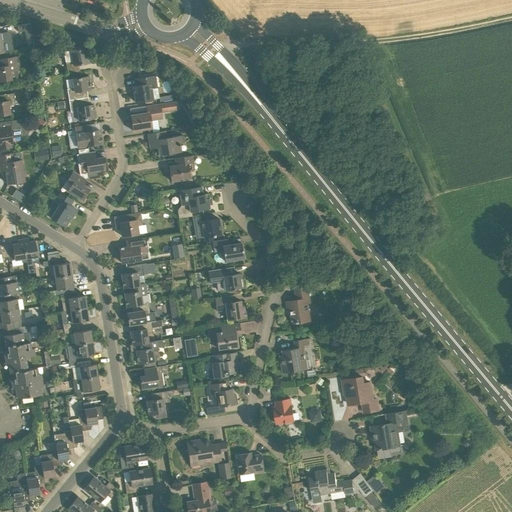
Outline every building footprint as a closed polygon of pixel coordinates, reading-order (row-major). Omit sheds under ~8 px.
[(30,24),(17,26),(18,32),(31,30),(30,24)] [(79,64),(89,63),(86,48),(73,50),(74,60),(65,62),(67,74),(80,71),(79,64)] [(17,69),(15,57),(2,59),(3,66),(0,66),(0,81),(11,79),(10,71),(17,69)] [(159,98),(155,75),(140,78),(142,85),(133,86),(135,102),(159,98)] [(87,90),(91,89),(89,76),(72,79),(74,88),(67,89),(69,100),(88,97),(87,90)] [(9,105),(16,104),(14,93),(0,95),(0,115),(11,113),(9,105)] [(171,95),(159,97),(159,98),(160,103),(172,101),(171,95)] [(93,105),(89,105),(88,97),(69,100),(71,113),(78,112),(79,120),(95,118),(93,105)] [(162,119),(161,113),(177,110),(175,101),(172,101),(160,103),(146,106),(147,113),(131,115),(133,131),(152,128),(151,121),(162,119)] [(35,124),(41,128),(46,122),(40,118),(35,124)] [(25,119),(18,120),(11,121),(12,126),(10,127),(10,126),(0,128),(0,145),(0,146),(1,149),(11,147),(10,138),(28,136),(25,119)] [(99,130),(92,131),(91,125),(75,127),(75,132),(76,133),(75,133),(77,147),(86,145),(86,146),(102,144),(99,130)] [(180,143),(178,136),(166,138),(165,131),(148,134),(150,148),(158,147),(159,155),(181,152),(180,143)] [(61,145),(51,146),(53,158),(63,157),(61,145)] [(35,162),(49,159),(47,150),(34,152),(35,162)] [(104,157),(96,158),(95,151),(79,154),(81,165),(86,165),(87,173),(106,170),(104,157)] [(22,160),(13,161),(12,153),(0,154),(0,166),(3,166),(4,170),(6,170),(8,184),(25,181),(22,160)] [(192,155),(180,157),(175,158),(176,165),(169,166),(172,181),(179,180),(191,178),(189,171),(194,170),(192,155)] [(84,178),(73,171),(67,181),(71,184),(67,190),(83,200),(90,189),(81,184),(84,178)] [(208,199),(210,199),(209,193),(200,195),(198,187),(179,190),(182,205),(181,205),(188,204),(189,212),(210,209),(208,199)] [(74,200),(59,191),(53,201),(59,205),(50,219),(64,228),(72,217),(77,210),(71,206),(74,200)] [(140,212),(114,217),(115,226),(120,225),(122,237),(139,234),(137,222),(142,221),(140,212)] [(219,219),(206,221),(205,214),(192,216),(194,228),(202,227),(204,238),(215,236),(214,235),(221,233),(219,219)] [(35,240),(29,241),(29,238),(23,239),(27,262),(28,273),(36,272),(34,263),(31,263),(30,258),(38,257),(35,240)] [(145,238),(127,241),(128,246),(119,248),(121,263),(141,260),(140,252),(147,251),(145,238)] [(22,258),(23,262),(27,262),(23,239),(17,240),(18,243),(6,245),(8,257),(8,258),(9,261),(22,258)] [(242,243),(229,245),(228,239),(212,241),(214,252),(223,251),(225,261),(244,258),(242,243)] [(6,245),(1,246),(0,241),(0,253),(2,254),(2,258),(8,257),(6,245)] [(182,244),(172,246),(174,258),(184,257),(182,244)] [(47,252),(47,255),(48,261),(50,260),(60,259),(59,253),(53,254),(53,252),(47,252)] [(55,277),(72,275),(70,262),(53,265),(55,277)] [(144,274),(156,272),(154,263),(126,267),(127,274),(121,274),(123,288),(129,287),(140,285),(138,277),(144,276),(144,274)] [(239,273),(235,274),(234,267),(208,271),(210,283),(218,281),(219,288),(226,288),(226,290),(241,288),(239,273)] [(0,295),(10,294),(16,293),(19,292),(17,284),(17,281),(16,281),(15,275),(7,277),(0,277),(0,294),(0,295)] [(72,275),(55,277),(57,290),(74,287),(72,275)] [(335,278),(310,282),(311,288),(336,284),(335,278)] [(141,295),(147,295),(145,284),(140,285),(129,287),(130,293),(124,293),(126,306),(132,306),(132,305),(143,304),(141,295)] [(288,311),(291,310),(293,324),(311,321),(307,299),(310,298),(308,287),(295,289),(296,300),(287,301),(288,311)] [(68,293),(60,294),(61,299),(63,311),(70,310),(87,307),(85,295),(77,296),(76,292),(68,293)] [(0,309),(0,313),(18,310),(17,301),(17,298),(11,299),(10,294),(0,295),(0,309)] [(241,301),(233,302),(232,295),(216,298),(218,312),(226,311),(227,319),(245,317),(244,307),(242,307),(241,301)] [(154,312),(150,313),(148,303),(143,304),(132,305),(132,306),(133,312),(127,312),(129,325),(135,324),(145,323),(156,321),(154,312)] [(70,323),(72,323),(89,320),(87,307),(70,310),(63,311),(63,312),(61,312),(63,324),(70,323)] [(0,313),(2,321),(2,323),(0,323),(0,324),(1,330),(21,327),(20,318),(18,310),(0,313)] [(152,328),(162,326),(161,320),(156,321),(145,323),(135,324),(136,330),(130,331),(132,344),(140,343),(149,342),(147,333),(153,332),(152,328)] [(235,333),(240,332),(239,323),(221,325),(222,332),(216,333),(219,349),(237,346),(235,333)] [(355,325),(342,327),(343,334),(356,331),(355,325)] [(31,342),(29,334),(28,326),(21,327),(1,330),(2,336),(4,336),(4,338),(6,346),(30,342),(31,342)] [(90,330),(74,332),(76,345),(92,342),(90,330)] [(187,356),(198,354),(195,337),(184,339),(187,356)] [(304,347),(312,346),(310,338),(295,341),(296,348),(283,350),(284,359),(281,360),(283,373),(308,369),(304,347)] [(138,363),(143,362),(159,360),(158,351),(158,348),(163,347),(162,340),(157,340),(149,342),(140,343),(141,349),(136,350),(137,356),(134,356),(135,362),(137,362),(138,363)] [(9,366),(12,365),(13,372),(27,369),(26,363),(25,356),(35,355),(34,352),(34,348),(31,348),(30,342),(6,346),(7,356),(5,357),(6,363),(8,362),(9,366)] [(75,357),(78,357),(94,355),(92,342),(76,345),(68,346),(70,358),(75,357)] [(234,365),(238,365),(237,359),(222,361),(221,354),(213,355),(214,362),(212,363),(214,378),(228,376),(227,374),(235,373),(234,365)] [(56,355),(49,356),(51,365),(57,364),(56,355)] [(96,364),(79,366),(81,379),(98,377),(96,364)] [(162,372),(167,371),(166,365),(163,366),(144,369),(145,375),(140,376),(142,389),(164,385),(162,372)] [(37,368),(27,369),(13,372),(13,376),(14,382),(12,382),(13,388),(15,388),(17,398),(41,394),(40,388),(43,387),(43,383),(41,374),(38,374),(38,372),(37,368)] [(81,379),(83,392),(100,389),(98,377),(81,379)] [(325,381),(320,377),(316,382),(321,386),(325,381)] [(344,390),(345,395),(347,397),(349,405),(362,402),(364,413),(379,410),(377,399),(373,400),(370,382),(363,383),(362,377),(351,379),(352,387),(346,388),(344,390)] [(232,388),(227,389),(226,382),(209,384),(211,399),(218,398),(219,406),(205,408),(206,416),(225,413),(224,405),(237,403),(235,394),(233,395),(232,388)] [(163,402),(170,401),(168,391),(151,394),(152,400),(146,401),(148,414),(156,413),(156,418),(165,416),(163,402)] [(58,401),(63,405),(66,405),(64,397),(57,398),(58,401)] [(291,399),(275,401),(277,412),(275,412),(276,424),(295,421),(291,399)] [(85,418),(88,430),(91,429),(91,424),(98,423),(97,420),(103,419),(101,406),(91,408),(90,402),(83,403),(84,409),(85,418)] [(321,408),(310,410),(312,421),(323,419),(321,408)] [(396,423),(405,421),(404,411),(385,414),(386,424),(370,426),(372,437),(374,437),(376,450),(378,449),(390,447),(401,446),(399,430),(398,431),(396,423)] [(70,427),(70,430),(71,435),(73,448),(77,447),(76,442),(83,441),(82,431),(88,430),(85,418),(79,419),(69,420),(70,427)] [(56,452),(59,465),(63,464),(62,459),(69,458),(67,449),(73,448),(71,435),(70,430),(64,431),(64,433),(54,435),(55,444),(56,452)] [(196,441),(187,442),(191,466),(202,465),(201,458),(212,457),(212,461),(220,460),(218,445),(210,446),(209,441),(197,443),(196,441)] [(145,444),(124,447),(126,456),(120,457),(122,469),(133,467),(132,461),(147,458),(145,444)] [(6,461),(21,458),(20,450),(5,452),(5,455),(6,461)] [(41,464),(42,470),(44,483),(48,482),(47,477),(54,476),(53,466),(59,465),(56,452),(51,453),(51,454),(40,455),(41,464)] [(261,454),(248,456),(247,453),(236,455),(239,474),(254,472),(254,471),(263,470),(261,454)] [(42,470),(41,464),(35,465),(36,471),(26,473),(30,500),(34,500),(33,495),(40,493),(38,484),(44,483),(42,470)] [(229,464),(219,466),(220,477),(230,475),(229,464)] [(150,468),(129,472),(131,482),(125,483),(126,494),(138,492),(137,486),(152,483),(150,468)] [(346,494),(355,492),(353,480),(337,482),(335,473),(328,474),(327,469),(315,471),(316,476),(309,477),(311,492),(320,490),(321,495),(331,493),(330,490),(345,487),(346,494)] [(24,504),(24,501),(30,500),(26,473),(19,474),(17,477),(17,481),(10,482),(10,481),(9,481),(14,511),(18,510),(17,505),(24,504)] [(376,475),(367,482),(377,494),(386,487),(376,475)] [(118,489),(109,482),(105,486),(93,477),(84,489),(100,502),(106,494),(111,498),(118,489)] [(209,511),(208,500),(211,500),(208,481),(192,484),(195,501),(186,502),(187,511),(209,511)] [(359,489),(365,496),(371,491),(372,492),(374,491),(367,483),(359,489)] [(232,487),(224,488),(225,495),(233,494),(232,487)] [(294,497),(292,487),(284,489),(286,499),(294,497)] [(371,491),(365,496),(374,509),(381,503),(372,492),(371,491)] [(155,511),(153,493),(138,496),(140,511),(136,511),(155,511)] [(93,501),(89,506),(77,497),(68,508),(72,511),(99,511),(102,509),(93,501)] [(291,511),(297,510),(294,501),(289,502),(291,511)]
